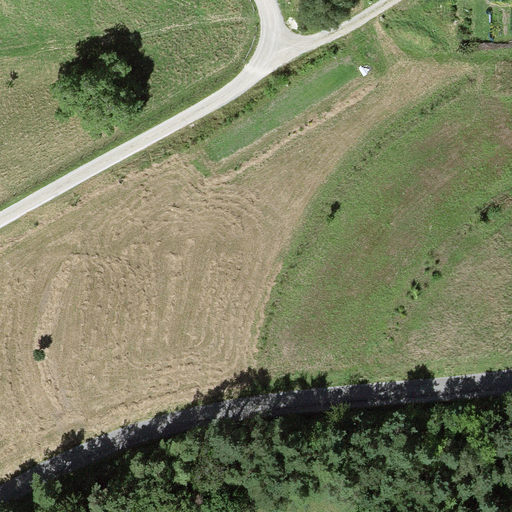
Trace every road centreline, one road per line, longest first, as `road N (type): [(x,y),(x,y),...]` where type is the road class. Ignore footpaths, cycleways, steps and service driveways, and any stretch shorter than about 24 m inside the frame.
road 1 (unclassified): [(0,497),(140,431),(218,412),(511,380)]
road 2 (track): [(0,221),(280,52),(286,26),(270,0)]
